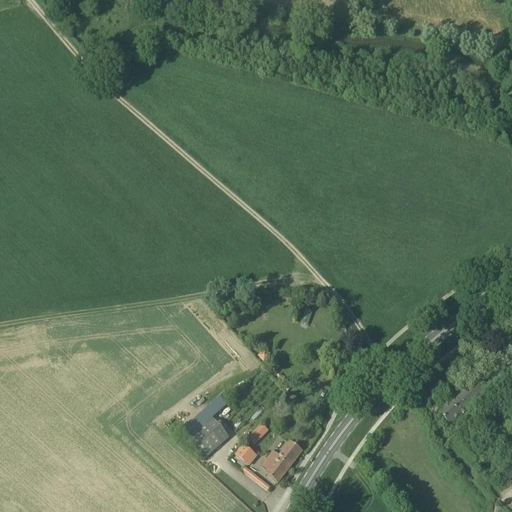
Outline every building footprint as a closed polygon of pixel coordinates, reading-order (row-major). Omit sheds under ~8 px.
[(507,379),(494,364),(484,373),(483,373),(448,403),(449,405),(438,414),(448,425),(459,416),(461,419),(497,388),(507,379)] [(217,414),(226,407),(220,400),(212,408),(217,414)] [(211,419),(205,425),(187,441),(187,442),(204,461),(223,444),(228,439),(211,419)] [(246,439),(254,447),(269,431),(261,423),(246,439)] [(479,458),(461,437),(451,445),(469,466),(479,458)] [(277,485),(301,453),(288,443),(277,457),(271,453),(260,467),(267,472),(265,475),(277,485)] [(247,467),(255,458),(242,447),(234,455),(247,467)] [(408,498),(401,503),(406,510),(413,505),(408,498)]
